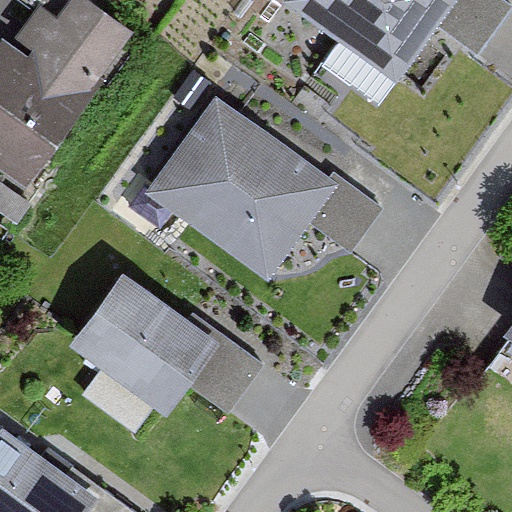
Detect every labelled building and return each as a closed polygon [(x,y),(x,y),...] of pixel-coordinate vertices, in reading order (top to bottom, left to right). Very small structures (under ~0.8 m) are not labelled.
[(5,47),(0,44),(0,169),(22,184),(123,35),(71,0),(61,0),(50,17),(33,6),(5,47)] [(284,0),(282,5),(392,80),(447,0),(284,0)] [(136,192),(265,279),(330,184),(201,97),(136,192)] [(317,229),(357,250),(383,202),(342,181),(317,229)] [(60,344),(158,411),(208,339),(109,272),(60,344)] [(511,304),(490,337),(511,351),(511,304)] [(0,511),(76,511),(88,495),(0,435),(0,511)]
